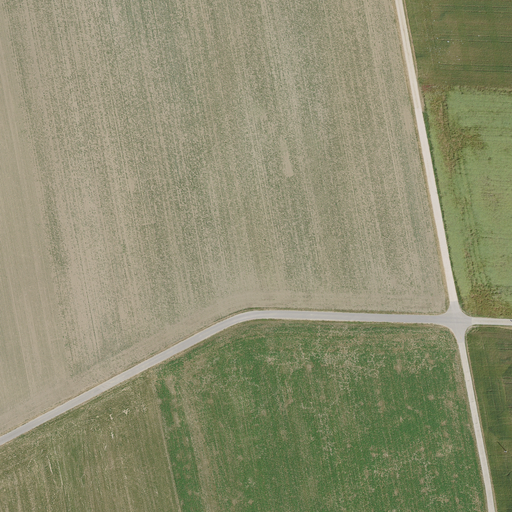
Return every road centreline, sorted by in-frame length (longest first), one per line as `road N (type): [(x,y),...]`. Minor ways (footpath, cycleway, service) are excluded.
road 1 (track): [(463,304),(226,319),(0,438)]
road 2 (track): [(408,0),(463,304)]
road 3 (track): [(482,511),(463,304),(511,307)]
